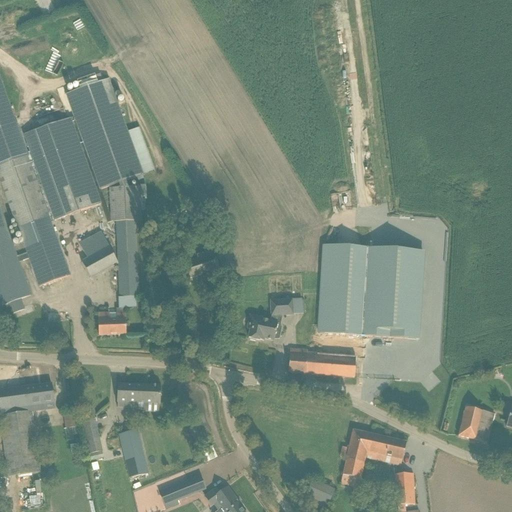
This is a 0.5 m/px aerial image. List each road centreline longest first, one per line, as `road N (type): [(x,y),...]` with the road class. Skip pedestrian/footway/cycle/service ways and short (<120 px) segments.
road 1 (unclassified): [(227,374),(352,403),(511,469)]
road 2 (unclassified): [(0,356),(227,374)]
road 3 (track): [(384,219),(355,0)]
road 4 (unclassified): [(289,511),(232,426),(227,374)]
